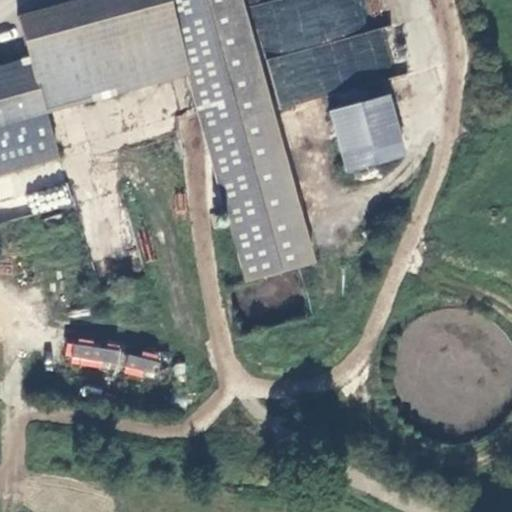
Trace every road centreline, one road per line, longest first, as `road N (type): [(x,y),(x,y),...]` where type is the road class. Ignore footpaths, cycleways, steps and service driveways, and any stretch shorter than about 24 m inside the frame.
road 1 (track): [(430,0),(447,64),(451,124),(383,309),(349,375),(372,421),(406,450),(449,462),(485,457),(511,439)]
road 2 (track): [(190,193),(231,388),(304,456),(407,511)]
road 3 (track): [(0,481),(10,470),(12,424),(22,415),(182,430),(231,388)]
road 4 (track): [(12,424),(0,302)]
